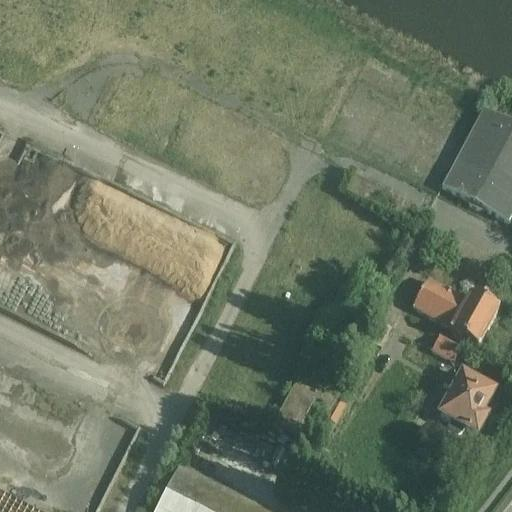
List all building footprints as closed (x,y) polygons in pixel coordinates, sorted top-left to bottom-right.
[(508,226),(511,217),(511,129),(483,114),(442,191),(441,190),(441,191),(468,205),(469,209),(478,214),(481,213),(508,227),(509,226),(508,226)] [(376,293),(385,297),(390,288),(381,284),(376,293)] [(448,338),(476,353),(498,314),(470,299),(466,306),(427,285),(412,313),(450,334),(448,338)] [(452,367),(460,353),(439,341),(431,355),(452,367)] [(458,379),(457,380),(449,376),(442,388),(451,393),(437,418),(451,426),(446,433),(447,435),(457,441),(460,440),(464,433),(476,439),(485,422),(480,419),(492,397),(458,379)] [(346,407),(300,382),(275,428),(321,452),(346,407)] [(257,511),(179,471),(157,511),(257,511)]
